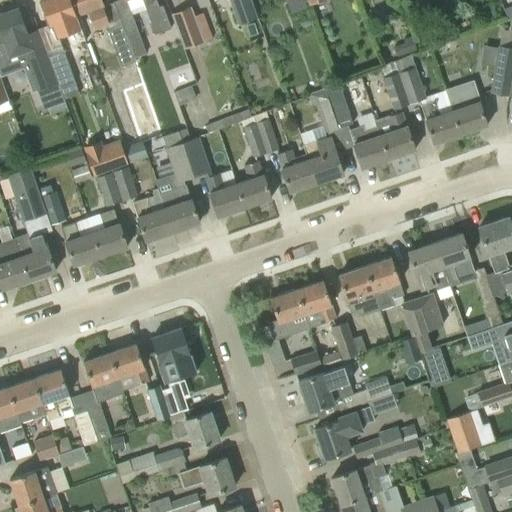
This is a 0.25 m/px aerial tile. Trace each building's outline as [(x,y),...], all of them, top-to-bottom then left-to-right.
[(78,23),(76,15),(70,0),(40,0),(55,39),(67,34),(65,27),(78,23)] [(109,24),(102,5),(100,0),(70,0),(76,15),(83,13),(87,11),(93,28),(105,25),(109,24)] [(120,20),(125,33),(136,29),(125,0),(142,0),(155,34),(171,28),(163,5),(158,7),(155,0),(116,0),(113,1),(120,20)] [(228,0),(237,24),(256,18),(249,0),(228,0)] [(171,14),(183,49),(212,39),(202,12),(194,15),(191,7),(171,14)] [(38,29),(27,33),(27,32),(26,31),(25,26),(18,8),(0,14),(0,51),(1,54),(5,65),(23,59),(35,91),(57,83),(45,49),(38,29)] [(135,60),(120,20),(109,24),(105,25),(120,66),(135,60)] [(413,39),(394,46),(398,57),(417,50),(413,39)] [(60,44),(45,49),(57,83),(58,83),(59,87),(74,82),(60,44)] [(508,96),(511,74),(511,47),(498,45),(490,93),(508,96)] [(321,54),(300,64),(306,78),(327,69),(321,54)] [(414,67),(399,72),(409,102),(419,99),(424,97),(424,96),(414,67)] [(409,102),(399,72),(381,78),(391,108),(409,102)] [(185,73),(164,80),(172,102),(192,95),(185,73)] [(0,102),(9,99),(0,76),(0,102)] [(461,82),(443,89),(450,109),(451,109),(460,134),(486,125),(473,87),(475,86),(473,81),(462,84),(461,82)] [(339,84),(324,89),(327,98),(338,128),(352,124),(339,84)] [(338,128),(327,98),(314,102),(325,133),(338,128)] [(434,100),(421,105),(427,124),(433,143),(460,134),(451,109),(450,109),(439,113),(434,100)] [(277,148),(267,119),(264,111),(253,116),(255,122),(265,152),(277,148)] [(387,116),(375,120),(388,159),(414,150),(401,111),(387,116)] [(388,159),(375,120),(362,125),(348,129),(361,167),(388,159)] [(265,152),(255,122),(243,127),(253,156),(265,152)] [(194,176),(182,142),(178,131),(162,136),(177,182),(194,176)] [(305,153),(306,158),(307,158),(316,183),(342,174),(336,155),(330,136),(316,141),(302,144),(305,153)] [(198,137),(182,142),(194,176),(209,171),(198,137)] [(99,141),(84,147),(94,174),(110,169),(126,162),(118,141),(102,147),(99,141)] [(142,141),(125,148),(130,162),(147,155),(142,141)] [(81,147),(66,152),(70,165),(85,160),(81,147)] [(316,183),(307,158),(306,158),(305,153),(294,157),(291,149),(276,154),(289,192),(316,183)] [(247,178),(235,182),(244,207),(270,198),(264,179),(258,160),(243,165),(247,178)] [(128,166),(112,172),(121,200),(137,195),(128,166)] [(121,200),(112,172),(95,177),(104,206),(121,200)] [(244,207),(235,182),(223,186),(218,173),(204,178),(211,197),(217,216),(231,211),(232,215),(243,211),(241,208),(244,207)] [(159,193),(163,206),(172,231),(198,222),(192,203),(185,184),(159,193)] [(36,186),(13,194),(26,233),(14,237),(28,280),(31,279),(33,281),(40,279),(41,276),(55,271),(42,233),(51,230),(45,213),(36,186)] [(172,231),(163,206),(159,193),(157,188),(152,190),(154,195),(132,202),(145,241),(172,231)] [(40,195),(50,224),(65,219),(55,191),(40,195)] [(104,227),(91,231),(100,256),(126,247),(113,208),(99,213),(104,227)] [(511,245),(511,228),(508,217),(478,227),(493,272),(499,271),(509,267),(503,249),(511,245)] [(100,256),(91,231),(78,235),(74,222),(60,227),(73,265),(100,256)] [(434,242),(449,285),(462,280),(461,275),(471,272),(474,271),(473,270),(461,233),(434,242)] [(28,280),(14,237),(0,241),(0,283),(2,289),(15,285),(18,286),(25,284),(27,281),(28,280)] [(436,289),(449,285),(434,242),(408,251),(414,270),(421,289),(434,284),(436,289)] [(391,257),(364,266),(373,291),(379,309),(393,305),(392,299),(404,295),(391,257)] [(379,309),(373,291),(364,266),(338,275),(351,313),(355,311),(356,313),(367,313),(379,309)] [(511,270),(500,275),(506,291),(511,289),(511,270)] [(485,275),(492,296),(506,291),(500,275),(499,271),(493,272),(485,275)] [(335,318),(329,299),(322,280),(296,289),(304,314),(308,328),(309,327),(322,323),(335,318)] [(308,328),(304,314),(296,289),(269,298),(277,319),(267,323),(268,324),(259,328),(264,343),(273,340),(308,328)] [(432,294),(414,299),(424,331),(426,330),(442,325),(432,294)] [(424,331),(414,299),(400,304),(411,335),(414,334),(420,351),(431,348),(426,330),(424,331)] [(482,304),(481,304),(489,329),(496,326),(502,324),(494,300),(482,304)] [(330,326),(340,359),(357,353),(353,343),(352,344),(345,322),(330,326)] [(500,340),(496,326),(489,329),(467,336),(471,349),(500,340)] [(181,328),(151,338),(166,381),(181,376),(195,371),(190,354),(181,328)] [(136,343),(109,352),(117,376),(131,372),(135,384),(148,380),(136,343)] [(438,347),(422,352),(425,362),(441,356),(438,347)] [(321,366),(316,350),(290,359),(295,374),(321,366)] [(117,376),(109,352),(83,361),(89,380),(96,398),(108,394),(103,381),(117,376)] [(511,359),(497,364),(504,383),(508,382),(511,380),(511,359)] [(342,396),(353,392),(343,365),(298,381),(308,411),(315,409),(318,418),(347,408),(342,396)] [(66,388),(60,369),(33,378),(45,413),(48,420),(62,415),(60,410),(73,406),(66,388)] [(342,396),(347,408),(371,400),(391,393),(385,376),(365,383),(367,387),(353,392),(342,396)] [(45,413),(33,378),(7,386),(20,422),(45,413)] [(511,394),(508,382),(504,383),(477,392),(482,406),(511,396),(511,394)] [(158,420),(169,417),(169,416),(160,390),(161,390),(159,384),(146,389),(158,420)] [(0,431),(7,429),(5,424),(18,420),(19,422),(20,422),(7,386),(0,388),(0,464),(5,463),(0,450),(0,449),(0,431)] [(188,409),(183,395),(176,398),(172,386),(161,390),(160,390),(169,416),(183,411),(188,409)] [(338,420),(314,428),(319,444),(315,446),(319,457),(323,456),(324,459),(349,450),(345,436),(362,430),(360,425),(374,420),(369,405),(337,416),(338,420)] [(101,406),(87,410),(97,440),(111,436),(101,406)] [(97,440),(87,410),(74,414),(84,444),(97,440)] [(446,418),(457,451),(480,443),(469,410),(446,418)] [(219,440),(209,411),(185,419),(183,411),(169,416),(169,417),(171,423),(176,437),(189,432),(194,448),(219,440)] [(411,424),(398,429),(401,438),(415,433),(411,424)] [(357,457),(371,453),(402,442),(402,441),(401,438),(398,429),(397,426),(377,433),(378,437),(353,445),(357,457)] [(123,435),(110,437),(112,449),(124,447),(123,435)] [(34,442),(39,459),(57,453),(52,436),(34,442)] [(331,478),(340,504),(378,491),(382,489),(378,476),(385,474),(382,464),(419,452),(415,437),(402,441),(402,442),(371,453),(374,463),(369,464),(331,478)] [(52,456),(56,468),(85,459),(81,447),(52,456)] [(152,452),(115,464),(121,482),(157,470),(185,461),(181,448),(176,447),(153,455),(152,452)] [(511,455),(463,471),(469,488),(496,479),(511,473),(511,455)] [(204,480),(209,494),(234,486),(224,457),(178,472),(183,487),(204,480)] [(56,492),(51,478),(47,466),(9,479),(18,505),(42,497),(56,492)] [(50,472),(57,489),(66,486),(59,468),(50,472)] [(511,490),(511,473),(496,479),(501,494),(511,490)] [(378,491),(340,504),(342,511),(385,511),(382,502),(378,491)] [(147,503),(150,511),(184,511),(194,509),(201,507),(196,492),(169,501),(167,496),(147,503)] [(400,507),(401,511),(431,511),(438,510),(433,496),(400,507)] [(47,510),(42,497),(18,505),(19,507),(14,509),(15,511),(62,511),(60,506),(47,510)]
